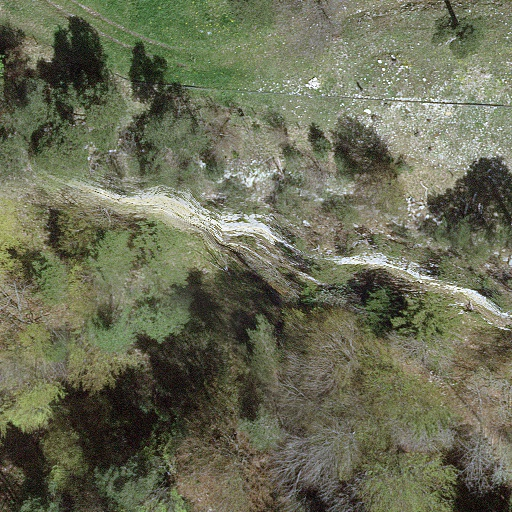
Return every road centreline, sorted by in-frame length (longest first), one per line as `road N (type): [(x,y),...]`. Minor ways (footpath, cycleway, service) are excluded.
road 1 (track): [(59,0),(131,41),(221,54)]
road 2 (track): [(221,54),(364,0)]
